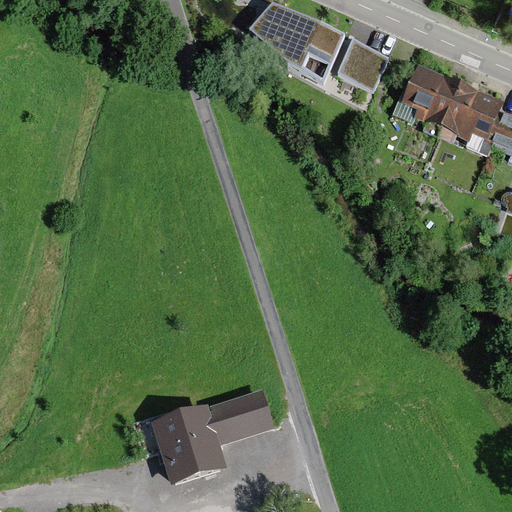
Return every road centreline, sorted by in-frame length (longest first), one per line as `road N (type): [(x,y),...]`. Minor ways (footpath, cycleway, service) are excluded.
road 1 (unclassified): [(330,511),(169,0)]
road 2 (unclassified): [(345,0),(511,72)]
